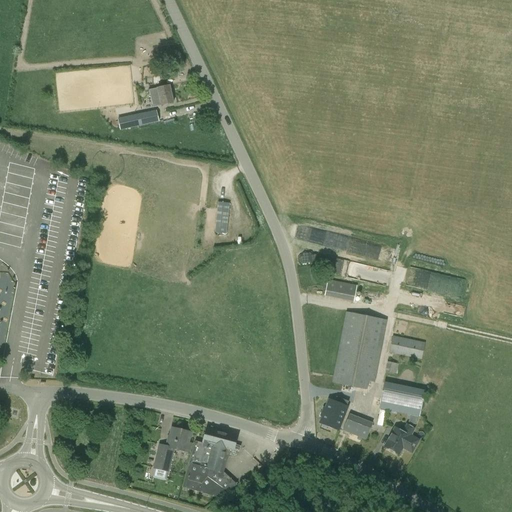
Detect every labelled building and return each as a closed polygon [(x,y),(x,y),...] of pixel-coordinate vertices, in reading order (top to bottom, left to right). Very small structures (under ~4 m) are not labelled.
[(170,86),(157,89),(161,106),(173,103),(170,86)] [(120,120),(123,130),(161,121),(159,111),(120,120)] [(229,233),(230,202),(217,202),(216,233),(229,233)] [(327,280),(324,296),(354,302),(357,285),(327,280)] [(386,321),(346,312),(332,383),(367,390),(369,382),(374,383),(386,321)] [(425,343),(392,336),(389,353),(421,360),(425,343)] [(398,364),(387,362),(385,373),(396,375),(398,364)] [(425,390),(384,382),(378,409),(419,417),(425,390)] [(324,408),(321,416),(323,417),(321,422),(338,428),(348,402),(339,399),(337,402),(330,399),(326,409),(324,408)] [(349,414),(343,430),(351,433),(361,437),(366,439),(372,424),(349,414)] [(399,454),(402,449),(412,454),(420,439),(411,435),(414,429),(406,424),(402,432),(395,428),(384,447),(399,454)] [(169,472),(175,449),(191,453),(193,443),(188,442),(190,432),(172,428),(170,436),(169,436),(166,447),(158,445),(153,468),(156,469),(169,472)] [(230,455),(232,450),(233,450),(234,450),(239,451),(240,448),(240,446),(235,445),(237,437),(206,429),(202,443),(195,442),(182,487),(217,498),(237,485),(224,473),(228,455),(230,455)]
